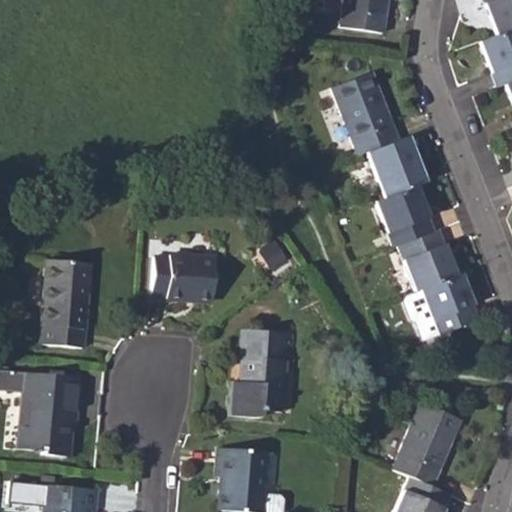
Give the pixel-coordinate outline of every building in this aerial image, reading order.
[(339,0),(336,28),(380,35),(385,0),(339,0)] [(511,0),(479,0),(495,37),(511,30),(511,0)] [(476,44),(494,88),(502,85),(511,80),(511,30),(495,37),(476,44)] [(328,89),(354,157),(364,153),(396,141),(369,73),(328,89)] [(511,80),(502,85),(511,111),(511,80)] [(364,153),(381,200),(413,187),(423,184),(405,138),(396,141),(364,153)] [(372,203),(389,248),(394,247),(431,232),(413,187),(381,200),(372,203)] [(394,247),(411,293),(416,291),(454,277),(436,230),(431,232),(394,247)] [(163,300),(209,304),(213,260),(167,256),(166,260),(152,259),(149,297),(164,298),(163,300)] [(45,262),(38,346),(81,350),(88,267),(45,262)] [(416,291),(435,337),(476,320),(459,274),(454,277),(416,291)] [(227,418),(256,420),(257,413),(280,414),(282,396),(280,395),(282,363),(288,363),(290,335),(240,332),(238,360),(241,360),(239,384),(230,383),(227,418)] [(41,457),(63,460),(65,439),(61,439),(61,429),(71,430),(76,380),(23,373),(22,376),(0,373),(0,393),(21,396),(16,452),(42,454),(41,457)] [(407,480),(429,489),(458,422),(419,404),(389,472),(407,480)] [(68,460),(71,430),(61,429),(61,439),(65,439),(63,460),(68,460)] [(215,511),(279,511),(280,501),(278,498),(261,496),(264,454),(216,451),(213,479),(218,480),(215,511)] [(393,511),(440,511),(447,497),(429,489),(407,480),(393,511)] [(93,511),(95,492),(91,492),(71,490),(37,486),(34,509),(41,509),(40,511),(93,511)]
